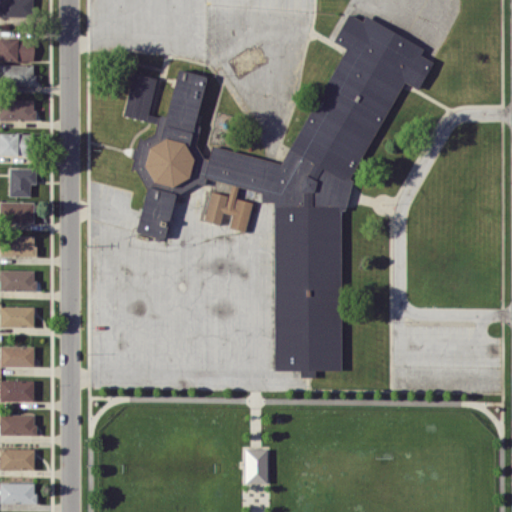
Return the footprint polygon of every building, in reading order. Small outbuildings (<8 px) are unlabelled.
[(31,0),(0,0),(0,15),(31,16),(31,0)] [(275,368),(339,368),(339,206),(312,206),(312,185),(321,167),(347,181),(403,79),(416,86),(431,61),(419,53),(421,47),(365,14),(361,20),(349,13),(332,40),(345,47),(280,163),(212,145),(204,175),(260,190),(261,201),(274,201),(275,368)] [(0,59),(33,60),(33,39),(0,38),(0,59)] [(0,84),(33,85),(34,64),(0,63),(0,84)] [(33,98),(0,98),(0,118),(33,118),(33,98)] [(0,132),(0,154),(29,154),(28,132),(0,132)] [(30,195),(30,183),(35,183),(35,168),(8,167),(8,195),(30,195)] [(0,220),(33,221),(33,201),(0,200),(0,220)] [(0,245),(0,255),(34,255),(34,235),(0,235),(0,245)] [(0,288),(34,290),(34,269),(0,268),(0,288)] [(33,306),(0,305),(0,325),(33,326),(33,306)] [(33,345),(0,344),(0,364),(33,365),(33,345)] [(34,414),(0,413),(0,433),(34,434),(34,414)] [(33,448),(0,447),(0,467),(33,469),(33,448)] [(244,482),(266,482),(266,448),(244,448),(244,482)] [(0,502),(35,503),(35,482),(0,481),(0,502)]
